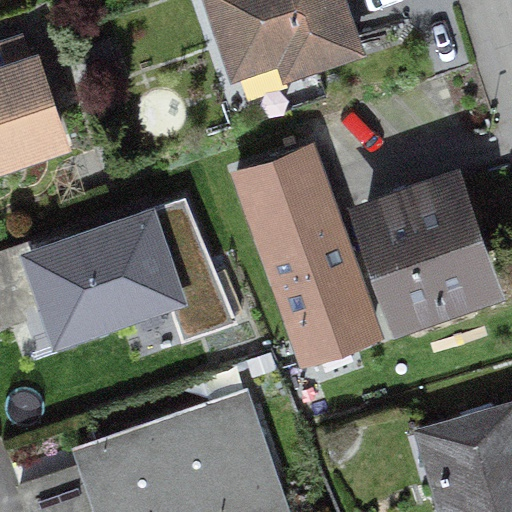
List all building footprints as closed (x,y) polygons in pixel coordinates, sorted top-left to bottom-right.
[(208,0),(232,72),(297,50),(302,67),(352,50),(335,0),(208,0)] [(0,120),(52,100),(28,38),(0,49),(0,120)] [(408,200),(406,195),(363,210),(399,309),(481,281),(448,186),(408,200)] [(178,297),(148,220),(29,267),(60,344),(178,297)] [(278,511),(241,402),(73,459),(90,511),(278,511)] [(511,511),(511,404),(417,433),(441,511),(511,511)]
